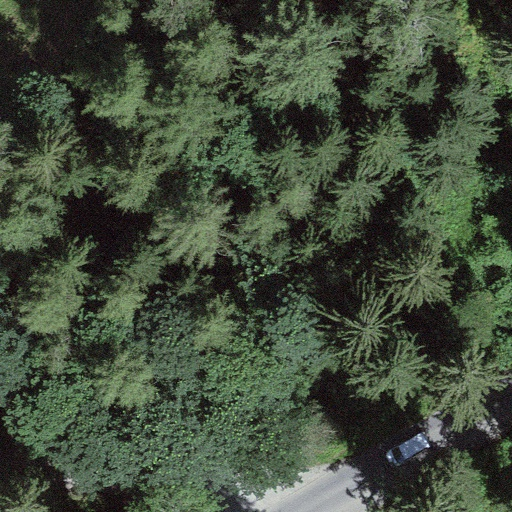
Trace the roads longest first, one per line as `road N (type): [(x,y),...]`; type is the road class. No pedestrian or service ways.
road 1 (track): [(330,506),(0,471)]
road 2 (tertiary): [(322,511),(511,400)]
